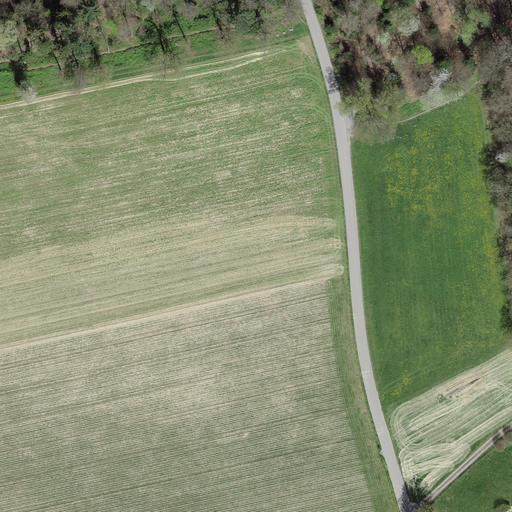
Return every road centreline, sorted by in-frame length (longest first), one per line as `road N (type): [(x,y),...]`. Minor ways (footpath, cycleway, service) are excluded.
road 1 (unclassified): [(406,511),(367,375),(340,130),(305,0)]
road 2 (track): [(511,424),(412,511)]
